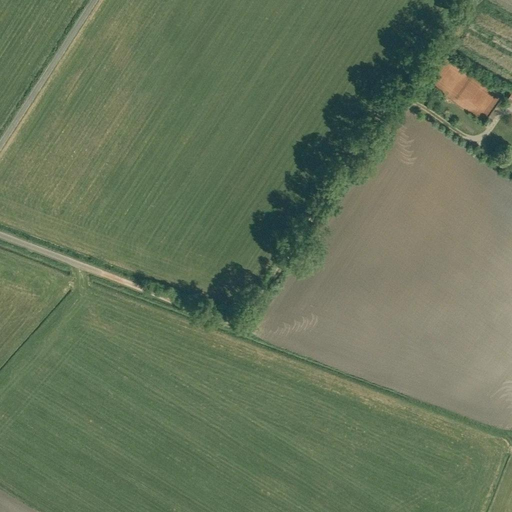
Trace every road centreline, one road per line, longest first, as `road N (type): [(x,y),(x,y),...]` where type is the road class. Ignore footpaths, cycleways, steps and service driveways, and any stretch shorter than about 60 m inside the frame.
road 1 (unclassified): [(237,322),(0,236)]
road 2 (unclassified): [(89,0),(0,138)]
